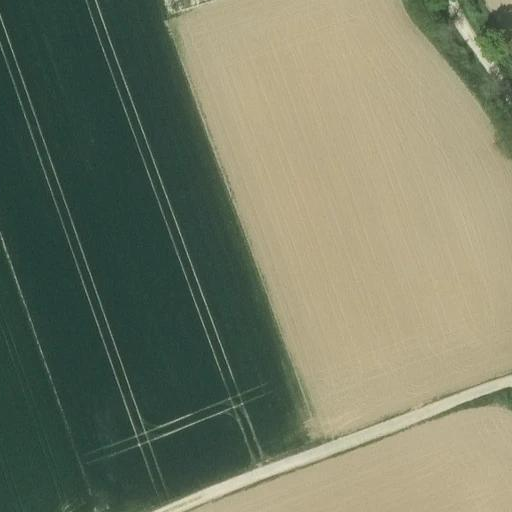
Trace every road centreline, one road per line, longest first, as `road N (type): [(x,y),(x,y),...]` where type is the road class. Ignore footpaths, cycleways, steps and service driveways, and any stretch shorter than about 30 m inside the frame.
road 1 (track): [(166,511),(511,381)]
road 2 (track): [(511,103),(449,0)]
